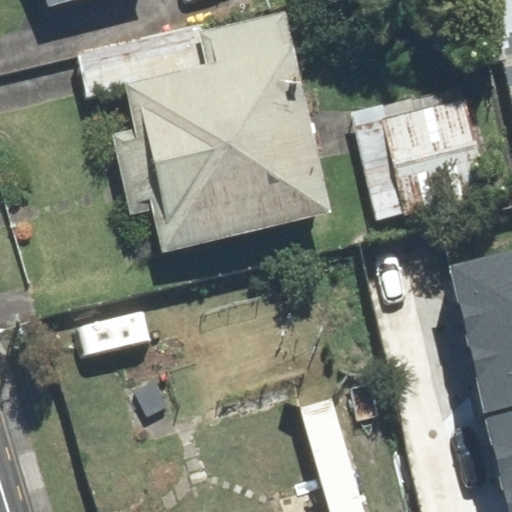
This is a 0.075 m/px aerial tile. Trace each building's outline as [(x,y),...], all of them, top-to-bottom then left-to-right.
[(39,0),(44,19),(112,0),(39,0)] [(511,0),(488,0),(511,101),(511,0)] [(331,221),(285,25),(206,44),(202,24),(74,53),(85,100),(120,92),(131,141),(109,146),(128,230),(154,224),(162,260),(331,221)] [(460,83),(349,110),(377,230),(489,203),(460,83)] [(511,250),(455,264),(511,505),(511,250)] [(199,482),(178,487),(184,511),(375,511),(387,509),(351,369),(181,412),(199,482)]
